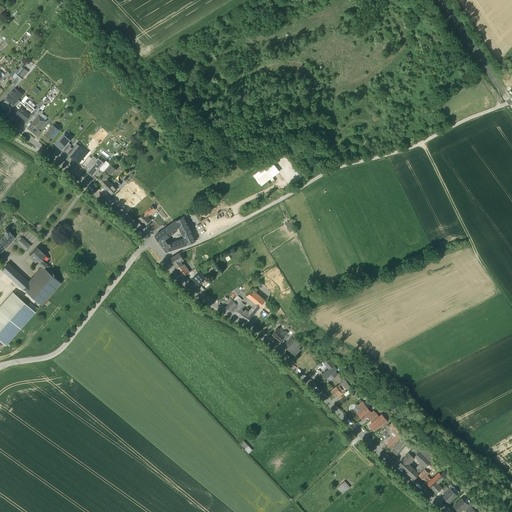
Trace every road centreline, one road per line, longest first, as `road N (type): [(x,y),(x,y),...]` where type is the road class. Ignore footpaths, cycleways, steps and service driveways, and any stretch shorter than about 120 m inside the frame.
road 1 (residential): [(445,511),(264,337),(191,288),(150,240)]
road 2 (track): [(208,237),(318,177),(413,146),(511,99)]
road 3 (track): [(86,0),(147,63),(253,0)]
road 4 (unclassified): [(0,368),(54,353),(150,240)]
road 5 (residential): [(150,240),(0,114)]
road 6 (track): [(511,118),(418,0)]
